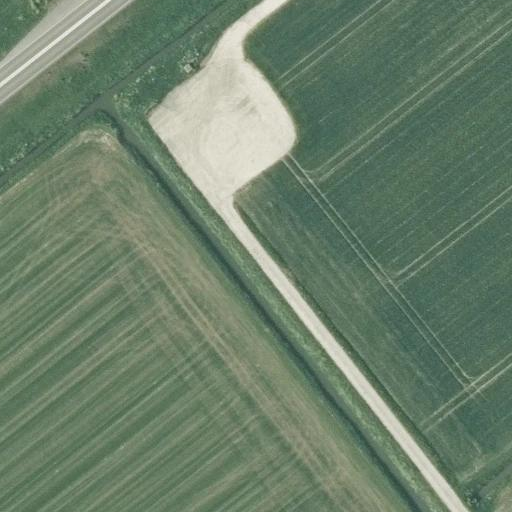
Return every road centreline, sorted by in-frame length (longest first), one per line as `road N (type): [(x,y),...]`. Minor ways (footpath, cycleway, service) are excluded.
road 1 (unclassified): [(458,511),(216,205),(205,109),(239,31),(279,0)]
road 2 (trunk): [(0,79),(100,0)]
